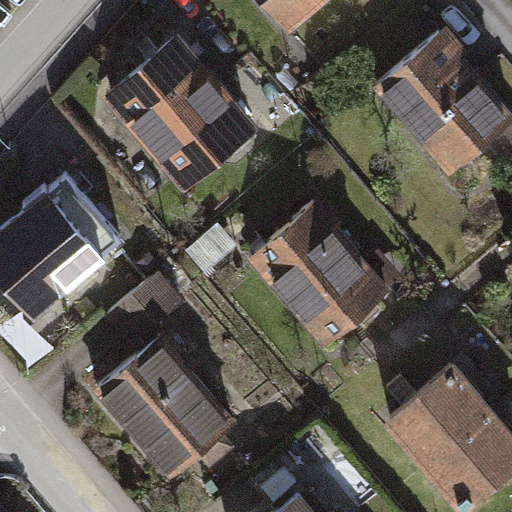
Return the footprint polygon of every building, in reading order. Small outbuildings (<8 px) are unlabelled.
[(264,0),(289,27),(319,0),(264,0)] [(511,116),(511,113),(436,31),(378,78),(450,159),(511,116)] [(173,32),(109,88),(186,176),(250,121),(173,32)] [(121,234),(66,171),(0,227),(0,270),(34,310),(121,234)] [(386,283),(316,196),(255,245),(325,332),(386,283)] [(157,271),(110,309),(132,335),(178,296),(157,271)] [(159,332),(99,382),(172,469),(232,419),(159,332)] [(511,457),(511,433),(450,361),(392,409),(464,498),(511,457)] [(351,511),(348,508),(342,511),(311,511),(293,490),(267,511),(351,511)]
